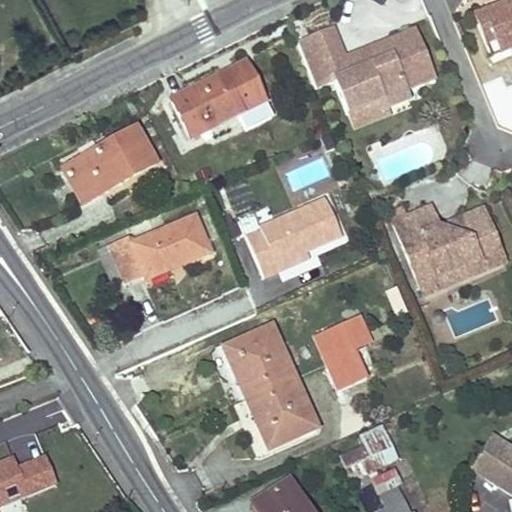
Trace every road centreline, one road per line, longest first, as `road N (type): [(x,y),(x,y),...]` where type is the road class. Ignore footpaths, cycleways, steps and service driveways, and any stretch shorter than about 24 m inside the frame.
road 1 (tertiary): [(0,258),(170,511)]
road 2 (residential): [(263,0),(0,127)]
road 3 (residential): [(495,146),(436,0)]
